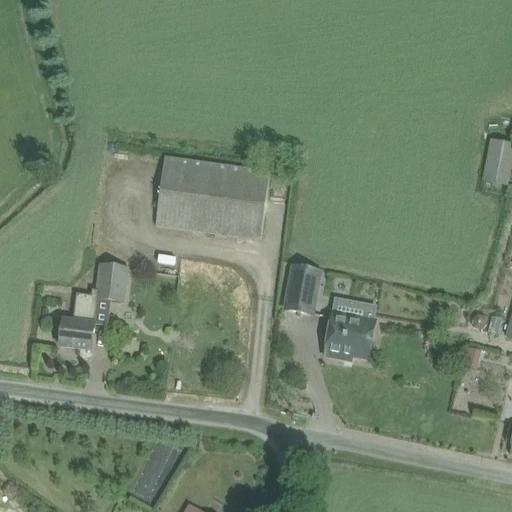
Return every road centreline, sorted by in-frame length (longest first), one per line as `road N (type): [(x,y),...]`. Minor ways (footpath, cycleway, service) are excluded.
road 1 (unclassified): [(278,441),(254,429),(0,389)]
road 2 (unclassified): [(278,441),(511,480)]
